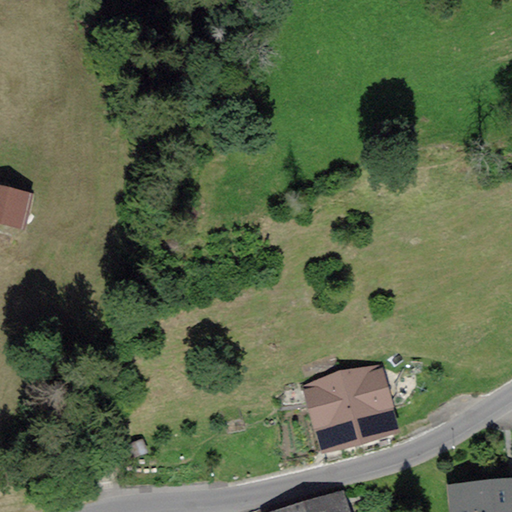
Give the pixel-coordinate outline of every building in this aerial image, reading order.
[(0,190),(0,219),(21,224),(27,196),(0,190)] [(313,398),(325,443),(391,424),(385,402),(388,401),(395,388),(389,384),(392,377),(394,377),(390,362),(371,366),(373,374),(347,381),(344,371),(312,380),(317,397),(313,398)] [(210,469),(209,451),(140,455),(141,474),(210,469)] [(114,475),(112,464),(96,466),(98,478),(114,475)] [(511,511),(511,483),(455,489),(457,511),(511,511)] [(340,511),(336,495),(329,497),(324,488),(281,501),(284,511),(283,511),(340,511)]
